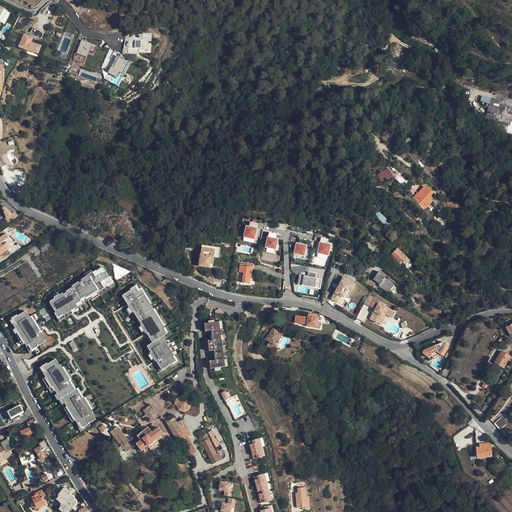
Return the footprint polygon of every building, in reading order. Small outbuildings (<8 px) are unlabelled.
[(126,53),(152,53),(152,42),(152,33),(125,33),(126,53)] [(31,43),(33,39),(24,35),(18,48),(27,52),(28,51),(36,55),(39,47),(31,43)] [(45,45),(33,39),(31,43),(39,47),(36,55),(39,57),(45,45)] [(94,55),(98,45),(81,39),(70,72),(80,75),(87,53),(94,55)] [(123,73),(128,60),(117,56),(118,51),(110,48),(104,64),(111,67),(108,73),(117,76),(119,71),(123,73)] [(511,103),(491,99),(487,115),(496,118),(494,126),(504,128),(502,135),(511,136),(511,103)] [(394,177),(402,172),(399,168),(391,173),(394,177)] [(428,190),(425,187),(423,189),(418,194),(425,200),(429,204),(431,201),(428,197),(432,192),(429,189),(428,190)] [(425,200),(418,194),(416,196),(423,202),(425,200)] [(13,213),(16,210),(8,203),(5,205),(13,213)] [(393,226),(379,214),(375,219),(389,231),(393,226)] [(8,224),(16,219),(12,215),(5,220),(8,224)] [(248,221),(244,236),(255,239),(259,223),(248,221)] [(265,251),(276,253),(279,238),(276,238),(277,233),(268,232),(265,251)] [(316,239),(315,242),(315,245),(313,245),(312,248),(308,248),(308,254),(318,256),(320,240),(316,239)] [(375,248),(366,241),(362,245),(371,253),(375,248)] [(0,256),(9,250),(4,244),(2,245),(0,242),(0,256)] [(219,257),(220,247),(201,245),(200,260),(197,260),(197,266),(214,268),(215,257),(219,257)] [(390,255),(399,263),(402,260),(405,263),(409,259),(409,258),(406,255),(397,247),(390,255)] [(402,260),(399,263),(397,264),(402,268),(407,264),(405,263),(402,260)] [(242,283),(247,283),(248,276),(251,277),(252,267),(238,266),(238,271),(243,271),(242,283)] [(72,287),(73,288),(80,299),(85,295),(87,298),(107,285),(107,284),(111,281),(103,267),(96,271),(96,270),(81,280),(82,281),(72,287)] [(268,273),(275,275),(277,269),(269,267),(268,273)] [(300,275),(298,291),(310,292),(311,287),(321,288),(322,278),(317,278),(318,270),(309,269),(308,276),(300,275)] [(395,283),(386,276),(387,274),(380,270),(375,277),(381,282),(380,284),(389,291),(395,283)] [(347,290),(351,292),(355,286),(342,279),(331,301),(337,304),(340,298),(342,299),(347,290)] [(49,302),(58,317),(63,314),(63,315),(78,306),(76,303),(80,300),(73,288),(63,294),(63,293),(55,297),(56,298),(49,302)] [(152,343),(161,337),(165,334),(162,329),(164,328),(155,314),(153,315),(150,311),(149,311),(146,306),(150,304),(141,291),(138,293),(135,288),(123,296),(129,305),(128,306),(132,313),(133,312),(144,329),(143,330),(145,334),(146,333),(152,343)] [(343,308),(351,292),(347,290),(342,299),(340,298),(337,304),(343,308)] [(373,309),(375,310),(378,303),(380,301),(375,298),(369,307),(373,309)] [(375,310),(373,314),(369,320),(376,324),(379,319),(382,313),(385,315),(389,309),(378,303),(375,310)] [(29,317),(25,310),(13,318),(16,323),(14,324),(27,345),(29,344),(32,349),(44,341),(38,332),(39,331),(35,324),(35,323),(31,316),(29,317)] [(316,327),(317,319),(318,318),(319,315),(308,313),(306,325),(316,327)] [(208,369),(223,367),(222,360),(222,357),(225,357),(222,331),(219,332),(218,329),(217,321),(202,323),(203,331),(209,331),(210,340),(206,341),(207,351),(212,351),(213,360),(207,361),(208,369)] [(268,327),(264,331),(269,334),(266,337),(270,340),(266,345),(269,347),(272,343),(273,344),(275,342),(281,333),(271,326),(269,328),(268,327)] [(269,334),(264,331),(261,336),(265,339),(266,337),(269,334)] [(165,342),(161,337),(152,343),(147,346),(153,357),(152,357),(155,361),(156,360),(162,370),(176,361),(173,356),(174,356),(166,342),(165,342)] [(506,340),(503,337),(497,341),(500,344),(502,343),(506,348),(509,346),(507,343),(505,341),(506,340)] [(443,357),(448,348),(447,347),(448,345),(445,344),(444,343),(442,344),(423,352),(422,353),(422,355),(425,358),(428,359),(429,357),(432,358),(438,354),(443,357)] [(508,357),(509,356),(501,352),(495,361),(494,363),(502,368),(507,360),(508,357)] [(59,365),(55,359),(43,366),(46,371),(43,372),(52,385),(60,397),(62,396),(73,389),(67,379),(68,379),(60,364),(59,365)] [(445,368),(441,375),(446,378),(450,371),(445,368)] [(75,388),(73,389),(62,396),(65,401),(64,401),(80,427),(93,419),(89,413),(91,412),(82,397),(80,398),(75,388)] [(193,407),(185,393),(173,399),(181,413),(193,407)] [(21,404),(8,411),(12,419),(25,412),(21,404)] [(152,421),(159,416),(150,405),(144,410),(152,421)] [(485,417),(489,411),(483,407),(480,413),(485,417)] [(185,437),(177,423),(174,417),(167,422),(178,441),(185,437)] [(500,431),(507,424),(501,418),(494,424),(500,431)] [(182,421),(177,423),(185,437),(190,434),(182,421)] [(35,433),(32,427),(35,426),(34,422),(27,424),(29,428),(20,431),(23,438),(35,433)] [(122,448),(123,447),(128,443),(129,443),(117,426),(110,431),(122,448)] [(157,439),(164,434),(158,427),(152,432),(148,427),(137,435),(141,440),(136,444),(141,451),(149,446),(150,448),(158,441),(157,439)] [(228,446),(218,427),(208,432),(217,451),(228,446)] [(222,459),(219,453),(216,454),(206,434),(199,437),(212,464),(222,459)] [(188,436),(179,441),(189,458),(197,453),(188,436)] [(46,454),(42,447),(47,445),(43,438),(38,441),(40,444),(35,447),(40,457),(46,454)] [(260,443),(259,438),(250,441),(252,450),(263,447),(262,442),(260,443)] [(12,450),(16,448),(9,440),(5,442),(4,441),(0,443),(0,449),(1,453),(4,460),(14,454),(12,450)] [(264,451),(263,447),(252,450),(255,459),(264,456),(262,452),(264,451)] [(491,457),(490,447),(476,449),(477,459),(491,457)] [(65,472),(62,466),(53,471),(56,478),(65,472)] [(50,476),(47,471),(40,475),(43,480),(50,476)] [(264,478),(263,474),(254,476),(257,485),(267,482),(266,478),(264,478)] [(24,490),(31,487),(28,480),(21,482),(24,490)] [(233,483),(223,481),(221,490),(227,491),(231,492),(233,483)] [(268,487),(267,482),(257,485),(259,494),(268,492),(267,487),(268,487)] [(66,488),(64,488),(57,496),(58,498),(63,502),(60,505),(60,508),(65,511),(68,511),(75,504),(75,500),(73,499),(74,497),(70,494),(70,491),(66,488)] [(41,490),(35,493),(37,497),(31,501),(36,510),(42,507),(41,505),(44,503),(42,498),(45,497),(41,490)] [(271,495),(270,491),(268,492),(259,494),(261,503),(270,500),(269,496),(271,495)] [(290,511),(295,510),(299,509),(298,500),(297,491),(290,492),(290,496),(288,496),(289,501),(291,501),(291,505),(289,505),(290,511)] [(63,502),(58,498),(55,501),(58,503),(58,510),(58,511),(59,511),(67,511),(68,511),(65,511),(60,508),(60,505),(63,502)] [(230,504),(225,503),(223,511),(226,511),(233,511),(235,504),(230,504)]
